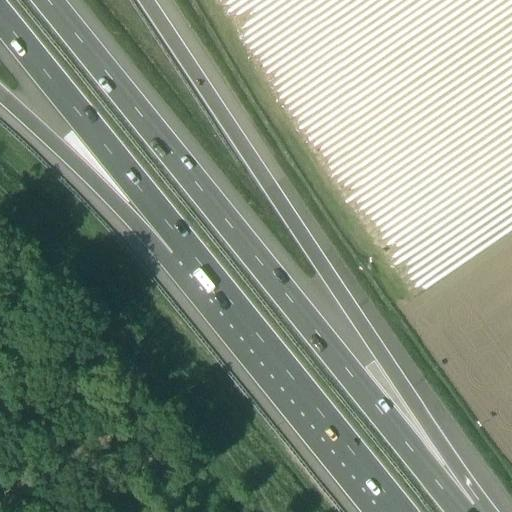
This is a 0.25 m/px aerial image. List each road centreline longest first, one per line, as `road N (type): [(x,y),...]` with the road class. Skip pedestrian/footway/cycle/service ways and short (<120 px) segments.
road 1 (motorway): [(459,511),(48,0)]
road 2 (motorway): [(461,511),(382,358),(141,0)]
road 3 (motorway): [(183,245),(399,511)]
road 4 (motorway): [(0,18),(183,245)]
road 5 (motorway): [(0,98),(183,245)]
